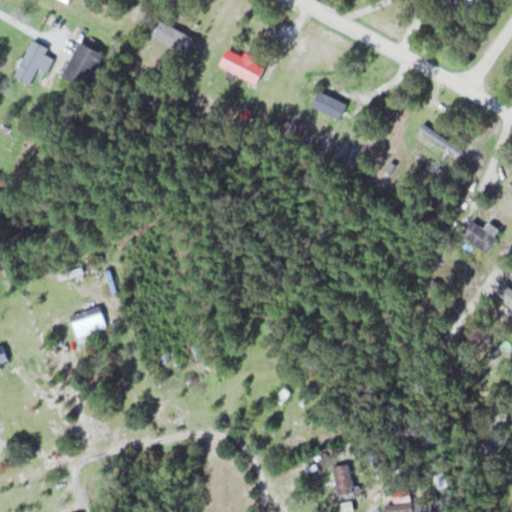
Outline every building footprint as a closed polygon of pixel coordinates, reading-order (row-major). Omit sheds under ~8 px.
[(195,36),(159,18),(151,33),(187,52),(195,36)] [(16,76),(32,84),(50,47),(34,39),(16,76)] [(65,76),(90,87),(106,52),(81,41),(65,76)] [(259,58),(233,43),(222,63),(258,83),(268,67),(257,61),(259,58)] [(314,105),(341,118),(349,103),(321,90),(314,105)] [(421,130),(460,157),(465,150),(425,123),(421,130)] [(488,252),(504,230),(491,221),(486,228),(475,220),(464,235),(488,252)] [(442,286),(434,281),(428,289),(436,294),(442,286)] [(511,305),(511,287),(503,299),(511,305)] [(109,330),(101,306),(72,315),(80,339),(109,330)] [(0,344),(0,366),(11,360),(2,343),(0,344)] [(441,443),(437,431),(428,434),(432,446),(441,443)] [(493,453),(504,439),(493,431),(482,445),(493,453)] [(335,466),(339,495),(355,493),(350,464),(335,466)] [(387,511),(416,511),(417,503),(388,503),(387,511)]
